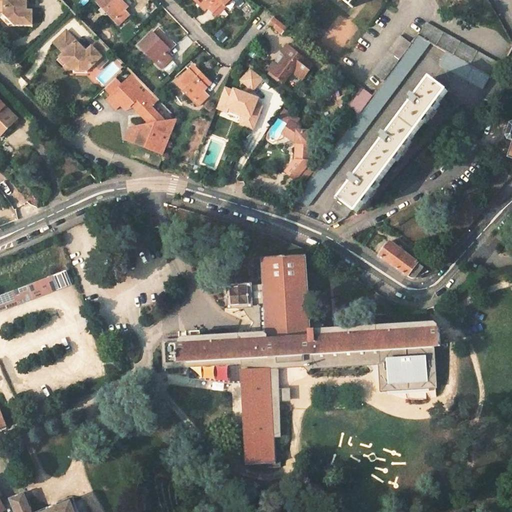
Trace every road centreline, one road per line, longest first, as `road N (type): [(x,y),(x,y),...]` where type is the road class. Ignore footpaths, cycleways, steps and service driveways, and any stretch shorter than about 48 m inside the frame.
road 1 (residential): [(0,238),(101,192),(172,185),(312,230),(415,289),(436,282),(511,201)]
road 2 (track): [(290,360),(320,390),(412,412),(433,409),(454,387),(451,317),(487,290),(511,283)]
road 3 (trunk): [(511,255),(363,474),(347,511)]
road 4 (track): [(471,477),(439,489),(403,442),(348,412),(332,452),(362,511)]
road 5 (unknown): [(319,214),(428,69),(471,96)]
road 6 (trunk): [(388,511),(400,481),(511,316)]
road 7 (unknown): [(359,219),(400,212),(465,164),(480,129),(471,96)]
road 8 (unknown): [(471,96),(395,195),(359,219)]
road 9 (residential): [(169,0),(225,61),(265,17)]
